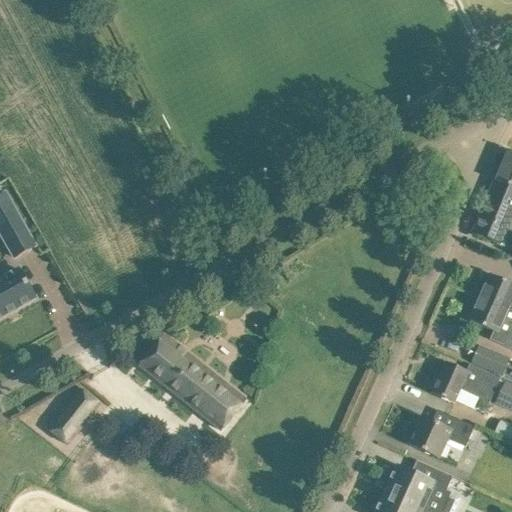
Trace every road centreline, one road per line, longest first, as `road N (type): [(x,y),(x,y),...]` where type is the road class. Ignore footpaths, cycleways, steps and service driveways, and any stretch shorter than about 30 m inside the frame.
road 1 (unclassified): [(0,396),(473,122)]
road 2 (residential): [(323,511),(485,149),(473,122)]
